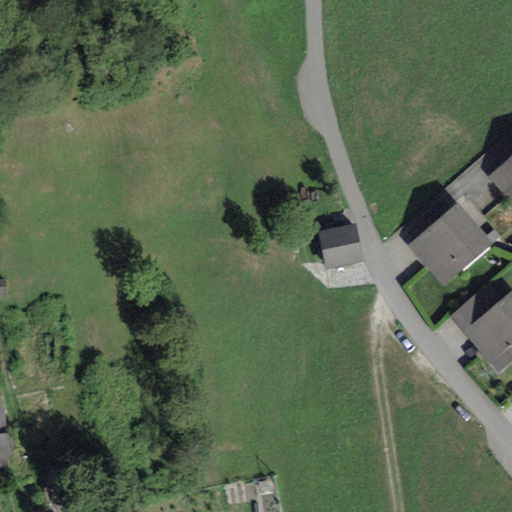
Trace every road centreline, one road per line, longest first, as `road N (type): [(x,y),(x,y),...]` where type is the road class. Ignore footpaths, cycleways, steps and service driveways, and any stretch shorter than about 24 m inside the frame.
road 1 (residential): [(511,438),(396,299),(320,98),(313,0)]
road 2 (track): [(396,511),(376,362),(381,321),(396,299)]
